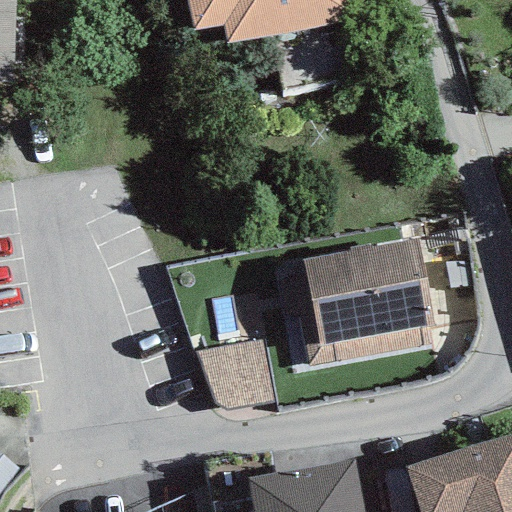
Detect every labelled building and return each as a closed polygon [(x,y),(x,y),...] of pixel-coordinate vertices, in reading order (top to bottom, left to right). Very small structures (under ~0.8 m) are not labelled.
[(183,0),(190,32),(220,26),(223,43),(354,16),(350,0),(183,0)] [(0,9),(0,91),(24,92),(25,10),(0,9)] [(416,239),(302,261),(305,280),(281,285),(288,321),(300,318),(309,367),(431,345),(428,331),(433,330),(416,239)] [(261,341),(196,353),(214,406),(222,410),(272,403),(261,341)] [(511,511),(511,435),(405,468),(418,511),(511,511)] [(0,492),(17,470),(0,456),(0,492)] [(364,511),(354,461),(247,481),(253,511),(364,511)]
